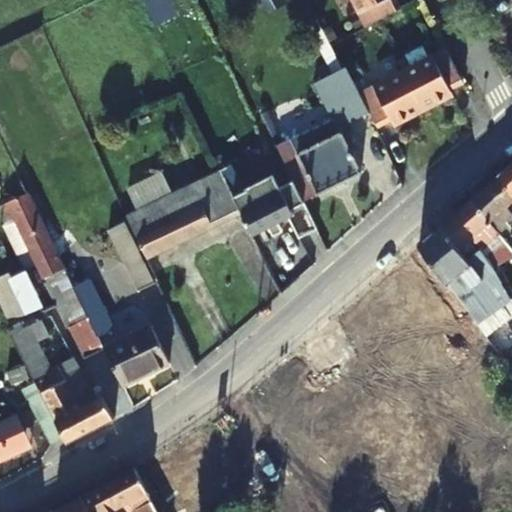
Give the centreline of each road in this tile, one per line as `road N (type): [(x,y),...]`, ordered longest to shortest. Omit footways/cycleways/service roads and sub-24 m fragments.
road 1 (tertiary): [(0,509),(142,437),(205,393),(511,124)]
road 2 (residential): [(511,114),(453,0)]
